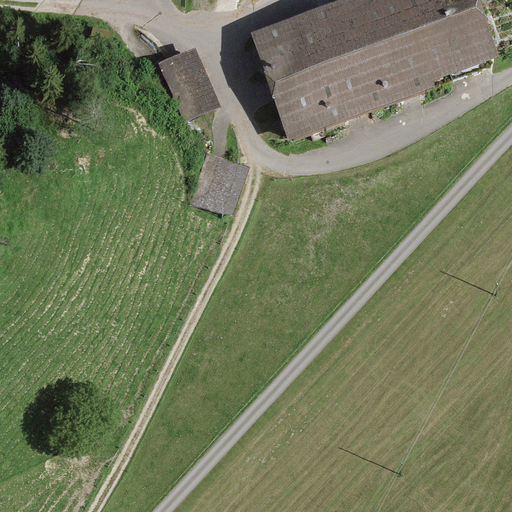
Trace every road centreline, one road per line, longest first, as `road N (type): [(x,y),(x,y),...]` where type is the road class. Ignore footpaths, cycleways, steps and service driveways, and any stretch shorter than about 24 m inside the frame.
road 1 (unclassified): [(162,511),(511,134)]
road 2 (track): [(271,160),(252,216),(90,511)]
